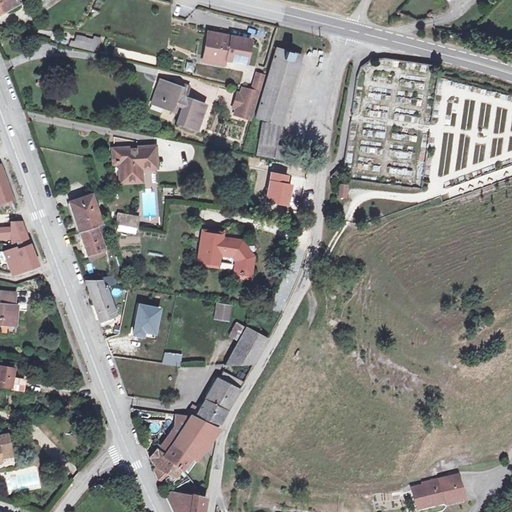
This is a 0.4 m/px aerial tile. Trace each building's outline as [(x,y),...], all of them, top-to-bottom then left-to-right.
[(0,0),(0,14),(6,11),(18,4),(16,0),(0,0)] [(18,4),(6,11),(7,13),(19,6),(18,4)] [(207,37),(203,56),(223,59),(226,60),(227,60),(246,64),(251,40),(222,35),(221,39),(207,37)] [(75,38),(73,47),(93,51),(95,43),(75,38)] [(300,55),(276,48),(256,116),(280,124),(300,55)] [(203,56),(202,60),(226,64),(226,60),(223,59),(203,56)] [(257,73),(255,82),(262,84),(265,76),(257,73)] [(158,87),(153,98),(154,98),(163,102),(161,107),(174,111),(177,104),(182,106),(176,122),(194,129),(197,120),(200,121),(205,105),(188,99),(189,99),(192,88),(186,86),(185,89),(181,87),(163,81),(160,88),(158,87)] [(262,84),(255,82),(253,89),(260,91),(262,84)] [(235,108),(234,112),(252,118),(260,91),(242,87),(239,96),(235,108)] [(154,98),(152,103),(161,107),(163,102),(154,98)] [(234,112),(233,116),(251,121),(252,118),(234,112)] [(259,143),(256,156),(274,159),(290,162),(292,148),(276,145),(280,125),(262,122),(259,143)] [(140,148),(112,149),(113,164),(119,164),(120,183),(141,182),(141,169),(141,168),(141,164),(145,164),(145,162),(156,161),(155,148),(140,149),(140,148)] [(231,159),(229,166),(238,168),(240,161),(231,159)] [(241,161),(240,167),(253,170),(255,164),(241,161)] [(334,173),(330,177),(342,178),(343,167),(340,166),(340,170),(336,175),(334,173)] [(0,168),(0,204),(12,200),(6,184),(0,168)] [(91,195),(70,202),(79,232),(97,226),(100,225),(101,224),(91,195)] [(118,214),(117,224),(119,224),(136,227),(137,227),(138,217),(118,214)] [(20,221),(11,222),(11,229),(12,239),(13,239),(14,248),(29,245),(20,221)] [(119,224),(118,230),(134,233),(136,227),(119,224)] [(97,226),(79,232),(87,255),(88,255),(104,249),(105,249),(100,235),(97,226)] [(11,229),(0,230),(0,239),(12,239),(11,229)] [(202,231),(197,264),(217,266),(219,254),(232,256),(236,261),(234,272),(250,275),(253,255),(248,254),(243,247),(243,242),(221,239),(222,233),(202,231)] [(14,248),(3,252),(12,273),(36,265),(37,265),(30,247),(29,245),(14,248)] [(104,249),(88,255),(90,259),(105,254),(104,249)] [(36,265),(12,273),(13,277),(28,272),(27,271),(37,268),(36,265)] [(112,277),(100,279),(101,281),(102,285),(113,283),(113,281),(112,277)] [(101,281),(85,281),(87,287),(99,320),(100,320),(111,316),(115,314),(105,287),(103,287),(102,285),(101,281)] [(0,323),(1,320),(1,316),(7,316),(7,321),(15,322),(16,310),(14,310),(11,309),(11,306),(14,306),(15,293),(0,292),(0,323)] [(217,304),(214,319),(228,322),(231,306),(217,304)] [(139,306),(133,335),(142,337),(143,330),(154,333),(159,310),(139,306)] [(111,316),(100,320),(102,325),(113,321),(111,316)] [(239,341),(226,365),(254,364),(268,339),(246,327),(236,322),(229,335),(239,341)] [(119,334),(106,338),(112,357),(121,358),(118,348),(123,346),(119,334)] [(123,346),(118,348),(121,358),(128,359),(123,346)] [(165,352),(162,364),(180,366),(182,354),(165,352)] [(0,365),(0,386),(22,391),(24,380),(12,378),(14,368),(0,365)] [(199,409),(196,415),(220,423),(239,390),(244,382),(223,371),(219,380),(217,379),(199,409)] [(196,415),(199,409),(192,405),(187,415),(190,415),(196,415)] [(167,438),(160,447),(165,451),(172,441),(187,420),(190,415),(187,415),(185,415),(175,414),(176,427),(167,438)] [(208,436),(215,427),(190,415),(187,420),(172,441),(165,451),(162,456),(181,468),(189,457),(191,458),(208,436)] [(0,457),(10,455),(6,434),(0,435),(0,457)] [(158,446),(149,457),(157,468),(153,470),(157,479),(166,473),(174,478),(181,468),(162,456),(165,451),(160,447),(158,446)] [(423,484),(411,487),(415,503),(427,500),(427,498),(430,497),(432,504),(444,501),(444,502),(462,498),(457,474),(423,483),(423,484)] [(170,491),(164,494),(172,511),(203,511),(206,498),(193,495),(170,491)] [(427,500),(415,503),(416,508),(432,504),(430,497),(427,498),(427,500)]
